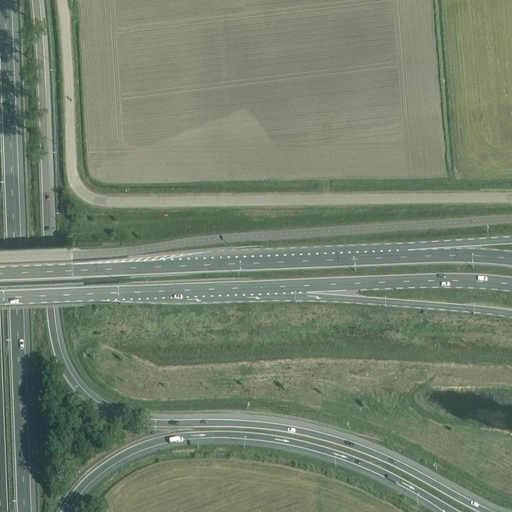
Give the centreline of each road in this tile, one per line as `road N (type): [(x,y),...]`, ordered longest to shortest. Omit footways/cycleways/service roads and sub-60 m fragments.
road 1 (motorway): [(487,511),(339,440),(274,426),(140,421),(107,411),(79,390),(52,330),(36,0)]
road 2 (unclassified): [(511,197),(86,197),(71,171),(65,0)]
road 3 (motorway): [(24,511),(3,0)]
road 4 (primary): [(446,255),(0,273)]
road 5 (motorway): [(66,511),(80,488),(121,455),(158,440),(211,434),(334,453),(451,511)]
road 6 (primary): [(0,299),(298,288)]
road 7 (primary): [(298,288),(511,315)]
road 8 (primary): [(298,288),(511,286)]
